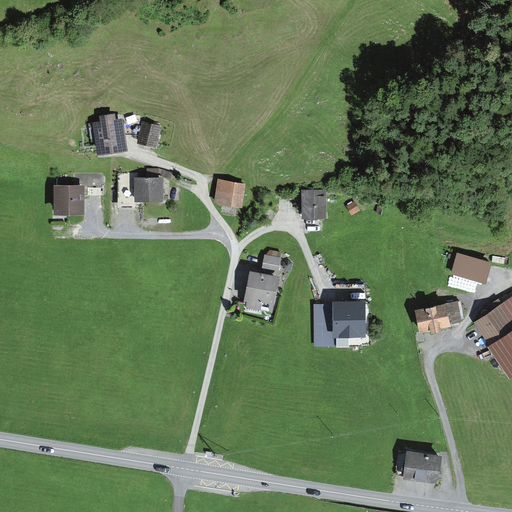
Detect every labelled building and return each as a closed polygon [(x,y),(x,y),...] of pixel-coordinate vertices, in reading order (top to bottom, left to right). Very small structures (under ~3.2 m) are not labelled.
[(94,126),(99,155),(125,151),(120,122),(113,123),(112,117),(102,119),(102,125),(94,126)] [(158,127),(143,125),(140,143),(155,146),(158,127)] [(138,172),(117,172),(117,211),(137,210),(137,203),(163,203),(163,178),(138,178),(138,172)] [(103,173),(88,173),(88,196),(103,196),(103,173)] [(246,185),(218,180),(214,204),(241,209),(246,185)] [(314,188),(299,188),(299,210),(302,210),(302,220),(326,220),(326,191),(314,191),(314,188)] [(81,189),(56,189),(56,214),(81,214),(81,189)] [(355,201),(346,206),(351,216),(360,211),(355,201)] [(283,253),(266,249),(263,263),(280,267),(283,253)] [(452,276),(485,285),(491,263),(457,254),(452,276)] [(280,278),(249,272),(243,303),(247,304),(246,309),(273,314),(280,278)] [(511,334),(511,313),(503,301),(501,301),(498,297),(487,304),(489,307),(471,320),(492,349),(511,334)] [(332,305),(333,339),(336,339),(366,338),(365,303),(332,303),(332,305)] [(333,339),(332,305),(314,304),(314,347),(336,347),(336,339),(333,339)] [(415,312),(420,334),(430,332),(431,336),(441,334),(441,331),(451,329),(446,305),(415,312)] [(407,453),(403,481),(439,485),(443,457),(407,453)]
